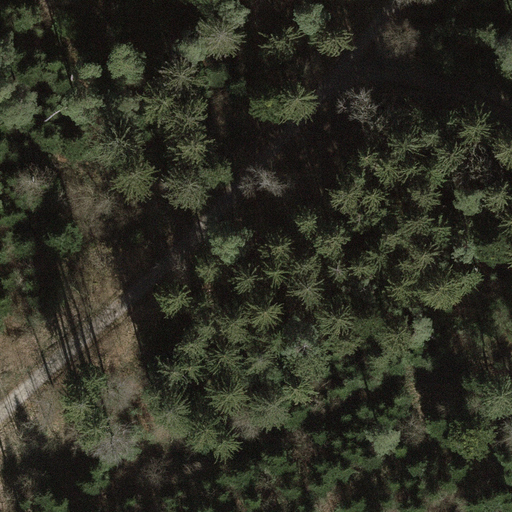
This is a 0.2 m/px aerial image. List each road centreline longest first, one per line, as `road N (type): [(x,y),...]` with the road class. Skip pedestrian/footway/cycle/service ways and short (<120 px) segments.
road 1 (track): [(401,0),(165,266),(0,411)]
road 2 (track): [(511,120),(363,43)]
